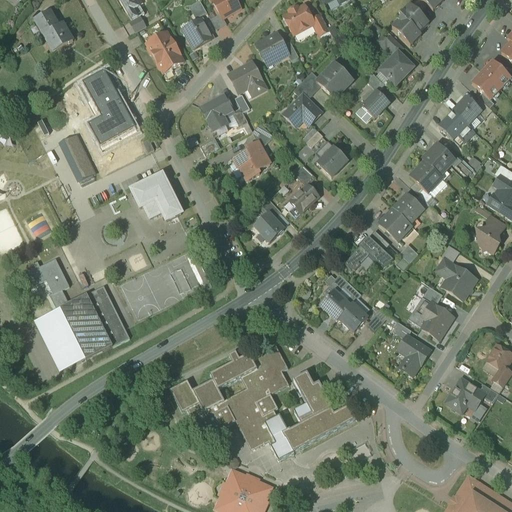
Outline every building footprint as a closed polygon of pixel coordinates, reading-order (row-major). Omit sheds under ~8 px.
[(118,0),(128,17),(132,14),(137,21),(145,17),(140,9),(139,10),(133,0),(118,0)] [(241,12),(233,0),(220,0),(213,4),(220,17),(223,22),(241,12)] [(419,0),(418,0),(411,8),(419,16),(428,8),(419,0)] [(441,0),(419,0),(428,8),(433,13),(444,2),(442,0),(441,0)] [(200,4),(189,10),(197,24),(201,22),(200,20),(207,16),(200,4)] [(411,8),(410,7),(400,19),(402,21),(392,31),(411,48),(421,38),(419,36),(429,26),(419,16),(411,8)] [(297,11),(290,15),(290,16),(284,20),(294,38),(314,27),(315,27),(312,23),(304,8),(298,12),(297,11)] [(59,29),(51,15),(35,23),(45,41),(48,40),(56,53),(63,49),(64,50),(73,44),(64,27),(59,29)] [(220,17),(211,23),(217,33),(227,27),(223,22),(220,17)] [(321,20),(320,18),(312,23),(315,27),(314,27),(320,39),(329,34),(321,19),(321,20)] [(197,24),(190,28),(192,31),(184,35),(194,52),(213,41),(202,22),(201,22),(197,24)] [(391,38),(387,34),(383,38),(387,43),(391,38)] [(167,36),(147,47),(149,50),(148,52),(151,57),(153,57),(158,66),(158,69),(161,73),(163,74),(164,77),(184,65),(180,58),(181,58),(172,42),(171,43),(167,36)] [(278,36),(256,48),(267,68),(288,57),(289,57),(284,48),(278,36)] [(383,38),(377,44),(386,53),(386,52),(389,52),(385,48),(387,46),(393,40),(391,38),(387,43),(383,38)] [(402,49),(393,40),(387,46),(385,48),(389,52),(394,57),(402,49)] [(299,60),(290,44),(284,48),(289,57),(288,57),(291,64),(299,60)] [(511,45),(501,56),(511,66),(511,45)] [(398,56),(387,67),(389,69),(383,75),(389,81),(387,83),(388,84),(390,83),(396,88),(413,70),(398,56)] [(503,74),(493,65),(483,75),(501,92),(511,82),(511,81),(503,74)] [(252,66),(229,78),(239,96),(252,89),(256,98),(266,92),(252,66)] [(335,66),(320,82),(324,86),(322,89),(335,103),(345,92),(353,84),(335,66)] [(511,74),(510,73),(507,70),(503,74),(511,81),(511,82),(511,83),(511,74)] [(312,75),(301,86),(313,98),(322,89),(324,86),(320,82),(312,75)] [(501,92),(483,75),(472,86),(482,96),(490,103),(491,103),(501,92)] [(385,88),(374,77),(367,85),(377,95),(377,94),(378,95),(385,88)] [(88,129),(100,150),(133,132),(103,78),(83,89),(101,122),(88,129)] [(301,86),(293,94),(300,101),(303,98),(308,103),(313,98),(301,86)] [(377,95),(362,110),(375,122),(390,106),(378,95),(377,94),(377,95)] [(490,103),(482,96),(478,100),(479,101),(490,111),(494,107),(491,103),(490,103)] [(224,98),(215,103),(215,104),(201,111),(214,135),(227,128),(224,121),(231,117),(234,115),(224,98)] [(250,112),(242,98),(235,102),(240,111),(243,116),(250,112)] [(300,101),(284,118),(294,128),(301,121),(309,129),(322,116),(308,103),(303,98),(300,101)] [(467,101),(454,115),(468,129),(480,117),(482,115),(474,107),(467,101)] [(490,111),(479,101),(474,107),(482,115),(480,117),(485,122),(492,114),(490,111)] [(240,111),(234,115),(231,117),(238,131),(248,125),(243,116),(240,111)] [(468,129),(454,115),(439,130),(459,150),(463,146),(465,148),(476,136),(468,129)] [(261,127),(253,135),(252,136),(258,146),(258,145),(262,152),(274,140),(261,127)] [(318,134),(307,146),(312,151),(323,139),(318,134)] [(83,184),(96,177),(77,139),(76,139),(64,145),(83,184)] [(215,141),(200,150),(206,161),(221,153),(215,141)] [(80,186),(83,184),(64,145),(58,147),(78,187),(80,186)] [(249,155),(234,163),(235,166),(231,169),(236,179),(240,180),(244,178),(247,184),(260,176),(258,174),(270,167),(262,152),(258,145),(258,146),(249,150),(250,152),(249,155)] [(328,145),(317,156),(323,162),(317,167),(332,181),(338,175),(338,174),(348,164),(334,150),(334,151),(328,145)] [(456,164),(438,147),(423,163),(425,165),(441,180),(456,164)] [(474,173),(462,162),(455,169),(467,180),(474,173)] [(425,165),(410,180),(423,192),(428,197),(430,196),(443,182),(441,180),(425,165)] [(316,181),(304,169),(295,178),(304,187),(308,184),(311,187),(316,181)] [(511,174),(503,169),(497,177),(500,179),(501,178),(511,185),(511,174)] [(500,192),(496,198),(494,197),(488,207),(511,222),(511,185),(501,178),(500,179),(494,188),(500,192)] [(163,179),(132,194),(141,211),(145,210),(147,215),(151,222),(163,216),(167,224),(178,219),(182,217),(163,179)] [(308,188),(294,201),(295,201),(290,205),(295,210),(296,211),(300,207),(306,213),(320,200),(308,188)] [(428,197),(423,192),(418,197),(427,206),(433,199),(430,196),(428,197)] [(407,198),(394,213),(410,229),(423,215),(424,214),(407,198)] [(295,210),(287,218),(293,225),(306,213),(300,207),(296,211),(295,210)] [(425,217),(431,210),(429,208),(424,214),(423,215),(425,217)] [(443,221),(431,210),(425,217),(437,228),(443,221)] [(394,213),(379,228),(398,245),(412,230),(410,229),(394,213)] [(270,217),(256,229),(269,244),(284,232),(270,217)] [(506,227),(492,218),(487,225),(491,228),(501,234),(506,227)] [(501,234),(491,228),(488,232),(477,235),(480,249),(482,250),(483,250),(484,254),(487,253),(489,254),(488,254),(493,257),(500,248),(499,244),(498,244),(497,239),(498,237),(498,235),(501,234)] [(375,234),(369,240),(378,249),(384,242),(375,234)] [(378,249),(369,240),(361,250),(369,258),(383,271),(394,264),(378,249)] [(419,258),(408,248),(400,257),(410,267),(419,258)] [(361,250),(345,267),(348,269),(351,273),(352,271),(355,273),(358,270),(360,268),(369,258),(361,250)] [(457,271),(445,262),(437,274),(450,282),(457,271)] [(61,274),(56,263),(38,272),(27,277),(34,291),(47,284),(53,298),(54,298),(62,294),(70,291),(61,274)] [(477,283),(458,270),(457,271),(450,282),(444,291),(463,304),(477,283)] [(361,298),(348,286),(343,291),(351,299),(346,305),(351,309),(353,307),(361,298)] [(443,298),(430,290),(422,301),(431,307),(432,306),(436,309),(443,298)] [(69,308),(61,312),(86,364),(130,342),(125,332),(122,327),(104,291),(69,308)] [(62,294),(54,298),(53,298),(50,300),(57,314),(61,312),(69,308),(62,294)] [(346,305),(334,294),(321,309),(337,324),(339,322),(351,309),(346,305)] [(408,323),(421,331),(426,324),(422,321),(431,307),(422,301),(408,323)] [(431,307),(422,321),(426,324),(421,331),(438,342),(453,320),(436,309),(432,306),(431,307)] [(351,309),(339,322),(354,336),(368,322),(353,307),(351,309)] [(377,318),(366,328),(374,336),(384,325),(377,318)] [(412,334),(399,325),(393,334),(405,342),(407,339),(408,340),(412,334)] [(408,340),(407,339),(405,342),(398,353),(408,359),(400,371),(413,380),(420,368),(421,368),(431,354),(408,340)] [(236,356),(229,359),(233,366),(211,378),(214,384),(193,395),(188,385),(171,394),(183,416),(188,414),(192,422),(191,422),(198,437),(206,433),(212,446),(227,438),(223,431),(246,419),(262,449),(269,446),(279,465),(294,457),(293,456),(357,422),(350,409),(334,417),(332,413),(334,412),(319,385),(314,388),(307,375),(294,383),(307,408),(295,415),(301,427),(291,433),(290,432),(288,434),(280,419),(278,421),(274,414),(278,412),(271,398),(289,388),(286,382),(282,384),(278,377),(288,371),(276,349),(252,362),(249,358),(240,363),(236,356)] [(511,360),(511,358),(497,349),(487,365),(499,373),(503,375),(505,371),(511,360)] [(503,375),(499,373),(492,383),(503,390),(511,376),(511,375),(505,371),(503,375)] [(479,394),(462,383),(446,406),(462,416),(470,403),(479,408),(483,401),(485,398),(479,394)] [(499,397),(484,388),(479,394),(485,398),(483,401),(493,407),(499,397)] [(237,462),(233,461),(230,463),(228,467),(230,470),(234,471),(238,470),(239,466),(237,462)] [(248,482),(234,475),(228,489),(225,488),(221,498),(223,499),(217,511),(264,511),(267,506),(265,505),(271,492),(256,485),(256,486),(247,483),(248,482)] [(511,511),(511,506),(469,479),(453,504),(447,511),(511,511)]
